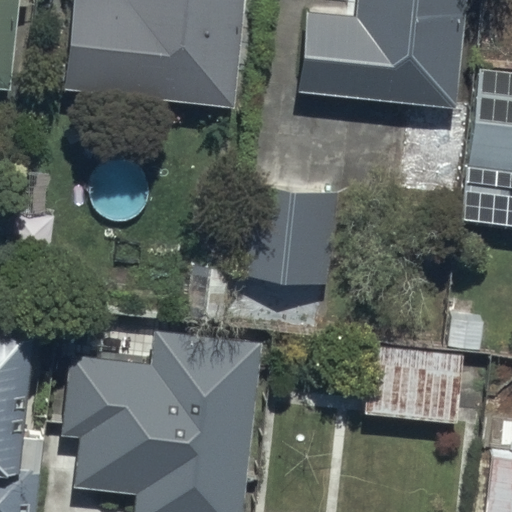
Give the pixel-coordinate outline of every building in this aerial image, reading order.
[(0,0),(0,69),(10,70),(16,0),(0,0)] [(68,0),(60,71),(232,90),(241,0),(68,0)] [(301,0),(295,74),(447,88),(454,0),(301,0)] [(511,62),(471,60),(465,152),(460,151),(455,222),(511,225),(511,62)] [(332,174),(245,166),(237,262),(323,270),(332,174)] [(0,511),(32,511),(38,452),(15,449),(28,311),(0,308),(0,511)] [(183,322),(178,375),(247,382),(252,329),(183,322)] [(455,338),(366,333),(362,399),(452,404),(455,338)] [(93,340),(62,337),(47,477),(149,488),(159,392),(88,385),(93,340)] [(511,511),(511,443),(485,442),(478,511),(511,511)]
